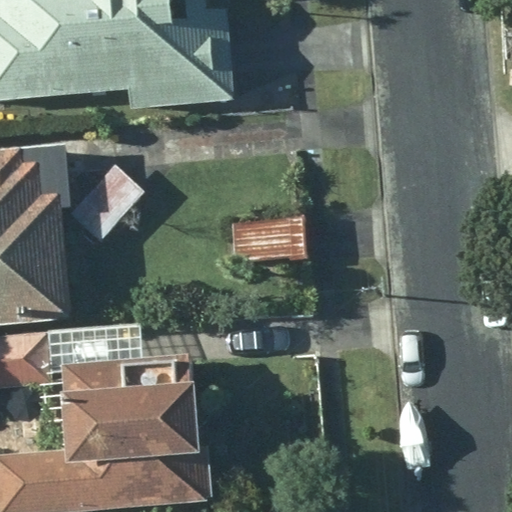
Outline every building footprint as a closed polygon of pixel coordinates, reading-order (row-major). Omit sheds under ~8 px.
[(0,0),(0,104),(133,95),(134,110),(238,103),(232,13),(210,15),(209,0),(0,0)] [(0,328),(75,321),(64,214),(76,213),(70,150),(0,156),(0,328)] [(309,263),(305,215),(233,221),(235,267),(309,263)] [(0,348),(0,392),(56,389),(54,346),(0,348)] [(0,511),(134,511),(219,508),(213,390),(195,389),(194,364),(69,369),(74,454),(0,456),(0,511)]
